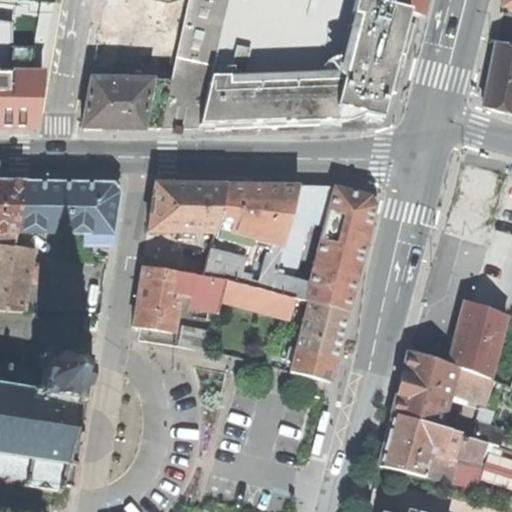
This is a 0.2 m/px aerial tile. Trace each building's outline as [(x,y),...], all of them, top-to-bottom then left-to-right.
[(21,0),(21,5),(20,12),(52,17),(54,0),(21,0)] [(130,12),(140,14),(142,0),(103,0),(102,7),(130,12)] [(170,82),(182,25),(187,0),(158,0),(144,81),(151,82),(170,82)] [(217,70),(233,0),(187,0),(182,25),(170,82),(159,131),(180,131),(203,131),(217,70)] [(233,0),(217,70),(203,131),(244,130),(288,129),(301,75),(318,0),(233,0)] [(353,0),(318,0),(301,75),(288,129),(332,127),(381,124),(400,54),(405,12),(375,5),(361,2),(353,0)] [(375,0),(375,5),(405,12),(417,15),(420,0),(375,0)] [(511,0),(503,0),(502,7),(511,9),(511,0)] [(130,12),(102,7),(92,66),(120,71),(130,12)] [(487,109),(511,116),(511,47),(494,43),(483,102),(487,109)] [(0,128),(32,129),(42,75),(0,74),(0,128)] [(141,131),(151,82),(144,81),(89,80),(81,130),(113,130),(141,131)] [(151,82),(141,131),(159,131),(170,82),(151,82)] [(480,244),(507,160),(466,147),(439,231),(480,244)] [(16,233),(23,183),(0,182),(0,234),(16,235),(16,233)] [(84,234),(113,234),(120,184),(71,184),(23,183),(16,233),(84,234)] [(155,185),(148,232),(178,233),(193,234),(214,234),(227,186),(190,185),(155,185)] [(243,243),(271,250),(273,244),(283,247),(293,206),(298,187),(257,187),(227,186),(214,234),(214,236),(243,243)] [(293,206),(310,211),(317,188),(298,187),(293,206)] [(335,188),(317,188),(310,211),(308,220),(325,225),(335,188)] [(325,225),(314,267),(355,278),(366,238),(374,206),(369,197),(335,188),(325,225)] [(310,211),(293,206),(283,247),(300,251),(308,220),(310,211)] [(113,234),(84,234),(84,245),(111,245),(113,234)] [(270,253),(271,250),(243,243),(242,246),(267,252),(270,253)] [(271,250),(270,253),(267,252),(259,284),(250,281),(256,260),(210,249),(203,277),(226,281),(271,293),(275,276),(278,263),(283,247),(273,244),(271,250)] [(0,311),(4,312),(13,248),(0,245),(0,311)] [(300,251),(283,247),(278,263),(296,267),(300,251)] [(13,248),(4,312),(24,312),(28,282),(31,264),(33,250),(13,248)] [(296,267),(278,263),(275,276),(292,280),(296,267)] [(40,266),(31,264),(28,282),(37,283),(40,266)] [(137,301),(133,326),(173,332),(179,294),(182,274),(142,267),(137,301)] [(314,267),(309,284),(305,302),(308,303),(347,313),(355,278),(314,267)] [(203,277),(182,274),(179,294),(188,296),(186,308),(218,314),(221,301),(226,281),(203,277)] [(305,302),(309,284),(292,280),(275,276),(271,293),(293,299),(305,302)] [(288,319),(293,299),(271,293),(226,281),(221,301),(288,319)] [(456,331),(447,366),(455,369),(488,380),(489,380),(506,317),(463,301),(456,331)] [(347,313),(308,303),(290,373),(321,381),(328,383),(337,351),(347,313)] [(180,345),(209,351),(212,335),(184,329),(180,345)] [(0,476),(5,477),(4,482),(9,483),(9,478),(22,480),(21,488),(27,489),(27,487),(55,491),(55,493),(62,494),(63,486),(71,488),(74,467),(76,467),(91,365),(87,364),(87,361),(84,361),(85,352),(79,352),(78,359),(51,355),(52,348),(45,347),(44,354),(42,354),(41,357),(33,356),(32,362),(35,362),(34,372),(27,371),(27,367),(22,366),(21,370),(9,369),(10,361),(5,361),(4,367),(0,366),(0,476)] [(449,390),(455,369),(447,366),(409,353),(402,382),(400,387),(447,400),(449,390)] [(455,369),(449,390),(480,401),(488,380),(455,369)] [(439,428),(447,400),(400,387),(393,414),(439,428)] [(320,433),(324,434),(330,413),(322,411),(316,432),(320,433)] [(456,456),(461,437),(392,419),(386,440),(379,466),(448,484),(456,456)] [(477,426),(473,440),(486,444),(498,447),(500,440),(502,433),(477,426)] [(315,454),(319,455),(324,434),(316,432),(312,447),(311,452),(315,454)] [(461,437),(456,456),(481,463),(486,444),(473,440),(461,437)] [(511,443),(500,440),(498,447),(511,451),(511,443)]
